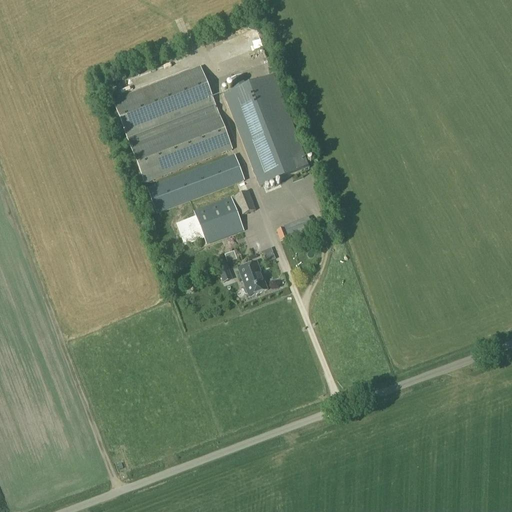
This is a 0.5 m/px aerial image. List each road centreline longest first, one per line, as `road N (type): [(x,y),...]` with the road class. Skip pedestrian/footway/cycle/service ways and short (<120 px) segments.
road 1 (unclassified): [(67,511),(511,344)]
road 2 (track): [(116,493),(0,179)]
